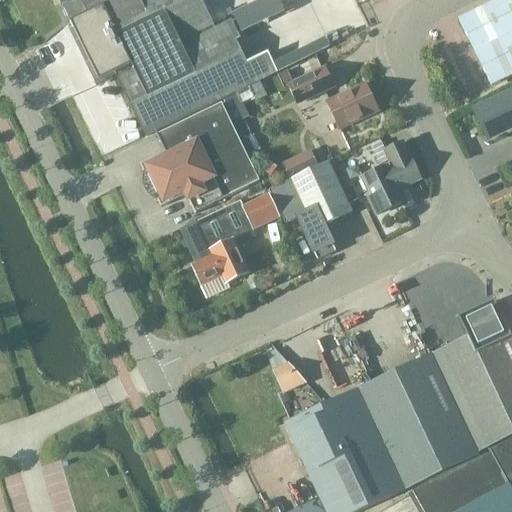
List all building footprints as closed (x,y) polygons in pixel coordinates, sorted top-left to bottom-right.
[(59,0),(62,5),(63,4),(70,17),(69,17),(98,78),(113,71),(145,137),(277,73),(267,52),(243,64),(232,41),(238,38),(229,19),(210,28),(197,0),(59,0)] [(492,88),(511,78),(511,0),(501,0),(458,22),(492,88)] [(324,70),(287,87),(295,105),(333,87),(324,70)] [(377,110),(365,86),(328,103),(339,128),(377,110)] [(511,96),(476,113),(488,139),(511,127),(511,96)] [(157,134),(156,135),(165,154),(140,166),(161,208),(185,196),(194,214),(196,214),(195,213),(259,182),(221,104),(157,136),(157,134)] [(251,136),(243,118),(236,121),(251,154),(260,150),(253,136),(251,136)] [(409,161),(401,144),(385,152),(393,169),(388,171),(386,167),(362,178),(373,202),(371,203),(377,216),(403,204),(395,188),(419,177),(411,160),(409,161)] [(327,163),(292,181),(269,192),(282,218),(286,226),(298,220),(319,261),(337,253),(324,227),(351,213),(327,163)] [(252,231),(280,218),(269,195),(243,207),(241,208),(252,231)] [(212,257),(191,267),(200,287),(205,298),(228,287),(227,285),(249,275),(232,240),(252,231),(241,208),(243,207),(240,202),(196,223),(209,251),(212,257)] [(467,339),(431,356),(475,454),(487,448),(511,436),(511,334),(511,332),(506,321),(504,322),(494,302),(457,319),(467,339)] [(357,511),(476,457),(475,454),(431,356),(362,388),(286,424),(326,511),(357,511)] [(511,511),(511,436),(487,448),(490,455),(445,474),(412,493),(422,511),(511,511)]
